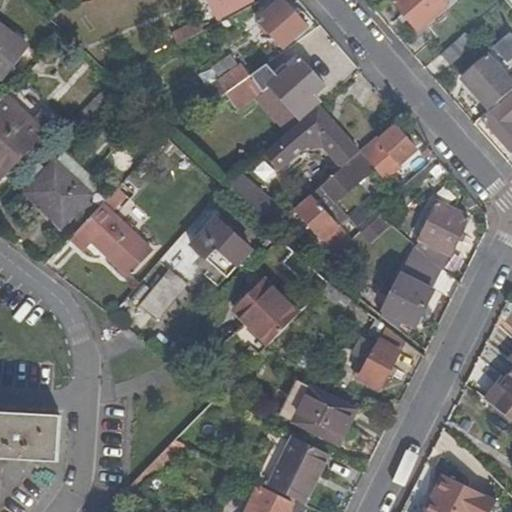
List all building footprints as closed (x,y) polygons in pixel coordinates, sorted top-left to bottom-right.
[(250,0),(208,0),(219,20),(252,3),(250,0)] [(282,0),(281,0),(258,22),(284,51),(308,29),(282,0)] [(396,0),(393,3),(418,33),(448,7),(441,0),(396,0)] [(0,79),(3,82),(30,47),(0,24),(0,79)] [(511,34),(511,33),(493,49),(511,69),(511,68),(511,34)] [(476,46),(468,36),(442,57),(451,68),(476,46)] [(296,55),(275,76),(278,80),(300,59),(296,55)] [(462,80),(490,112),(500,103),(511,92),(511,83),(488,57),(462,80)] [(265,66),(250,77),(251,78),(262,92),(269,87),(300,122),(320,106),(321,105),(314,98),(325,88),(300,59),(278,80),(275,76),(265,66)] [(218,80),(226,93),(250,77),(241,64),(218,80)] [(262,92),(251,78),(226,95),(237,110),(262,92)] [(109,83),(77,117),(88,127),(119,92),(109,83)] [(54,124),(15,87),(3,100),(42,137),(54,124)] [(511,92),(500,103),(502,106),(484,121),(511,153),(511,151),(511,92)] [(0,176),(3,179),(42,137),(3,100),(0,102),(0,176)] [(353,146),(320,106),(300,122),(265,153),(282,172),(309,149),(328,149),(337,160),(353,146)] [(379,141),(377,139),(360,154),(375,170),(384,161),(392,155),(401,166),(417,152),(395,128),(379,141)] [(170,156),(178,148),(166,137),(159,145),(170,156)] [(360,154),(353,146),(337,160),(344,168),(360,154)] [(360,154),(344,168),(321,188),(335,203),(336,204),(375,170),(360,154)] [(392,155),(384,161),(394,173),(401,166),(392,155)] [(55,162),(25,193),(60,226),(90,195),(55,162)] [(238,177),(227,187),(274,228),(287,217),(238,177)] [(321,188),(295,211),(307,224),(312,229),(324,242),(340,227),(325,211),(335,203),(321,188)] [(117,189),(70,240),(84,253),(92,244),(127,277),(150,252),(110,214),(125,197),(117,189)] [(340,227),(348,220),(336,204),(335,203),(325,211),(340,227)] [(437,204),(417,247),(444,271),(470,220),(437,204)] [(0,209),(0,231),(45,266),(56,254),(0,209)] [(217,220),(192,246),(227,279),(252,253),(217,220)] [(312,229),(307,224),(304,226),(308,232),(312,229)] [(336,255),(356,237),(347,228),(327,246),(336,255)] [(444,271),(417,247),(390,299),(382,294),(375,308),(415,328),(444,271)] [(169,271),(139,307),(156,321),(185,285),(169,271)] [(235,314),(268,346),(299,315),(266,282),(235,314)] [(380,389),(405,342),(376,320),(368,334),(382,341),(374,357),(367,354),(365,359),(357,375),(356,376),(380,389)] [(350,372),(357,375),(365,359),(359,355),(350,372)] [(511,373),(501,388),(497,384),(486,399),(511,418),(511,373)] [(356,410),(313,387),(293,423),(337,446),(356,410)] [(0,460),(57,464),(60,419),(0,413),(0,460)] [(323,453),(293,438),(269,487),(304,504),(316,482),(310,479),(323,453)] [(169,447),(162,454),(169,460),(176,454),(169,447)] [(329,456),(323,453),(310,479),(316,482),(329,456)] [(162,454),(118,498),(127,502),(155,474),(156,474),(169,461),(169,460),(162,454)] [(492,511),(498,501),(444,474),(424,511),(492,511)] [(289,511),(292,507),(262,491),(256,504),(252,502),(246,511),(289,511)] [(127,502),(118,498),(103,511),(122,511),(131,504),(127,502)]
